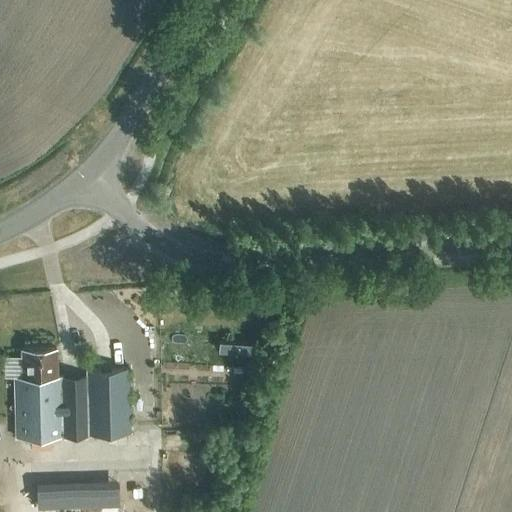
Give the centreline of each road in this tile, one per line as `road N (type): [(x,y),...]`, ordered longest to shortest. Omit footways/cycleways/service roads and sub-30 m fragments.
road 1 (tertiary): [(511,246),(197,258),(151,237),(84,175)]
road 2 (secondary): [(84,175),(116,139),(203,0)]
